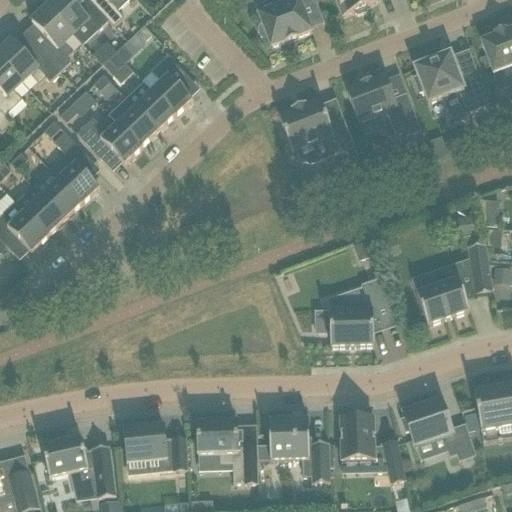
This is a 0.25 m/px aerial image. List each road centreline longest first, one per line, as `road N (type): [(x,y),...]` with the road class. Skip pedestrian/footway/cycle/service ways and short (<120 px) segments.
road 1 (residential): [(33,305),(248,104),(498,0)]
road 2 (residential): [(0,417),(113,396),(383,383),(511,346)]
